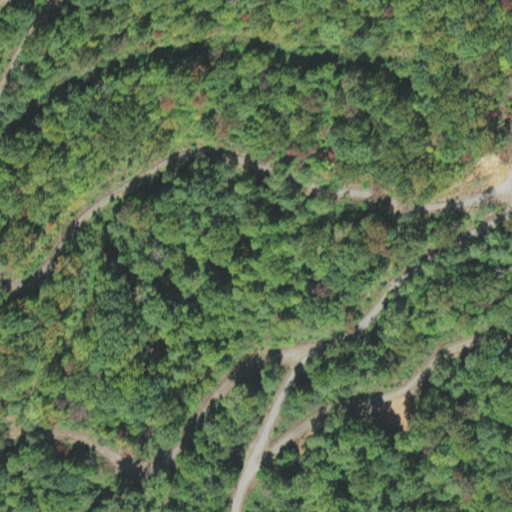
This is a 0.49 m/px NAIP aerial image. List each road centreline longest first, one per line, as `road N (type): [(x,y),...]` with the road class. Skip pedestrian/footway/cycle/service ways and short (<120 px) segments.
road 1 (residential): [(492,194),(487,217),(412,271),(346,334),(217,386),(161,443),(133,449),(0,422)]
road 2 (residential): [(284,364),(233,511)]
